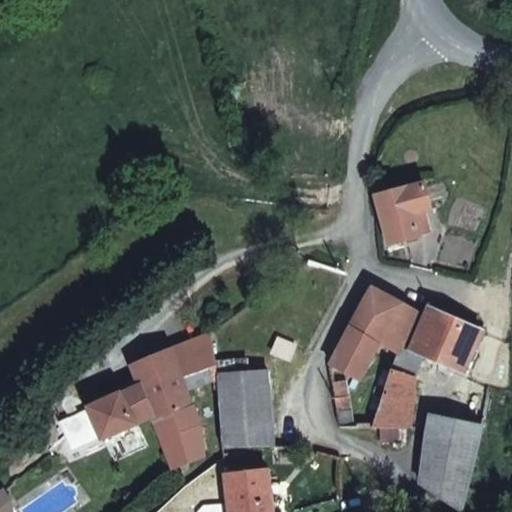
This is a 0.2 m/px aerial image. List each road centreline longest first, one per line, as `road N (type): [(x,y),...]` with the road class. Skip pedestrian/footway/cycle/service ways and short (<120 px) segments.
road 1 (residential): [(440,26),(389,75),(364,115),(356,278),(318,358),(314,404),(322,431),(346,449),(393,464)]
road 2 (unknown): [(503,325),(453,281),(360,238)]
